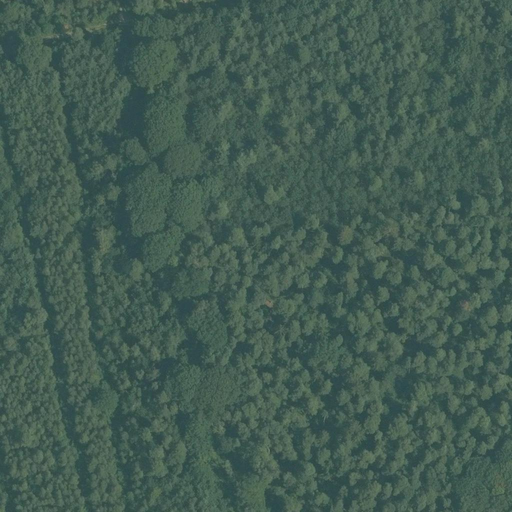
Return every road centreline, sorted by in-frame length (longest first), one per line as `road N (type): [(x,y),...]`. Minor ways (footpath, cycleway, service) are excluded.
road 1 (track): [(119,0),(227,511)]
road 2 (track): [(0,50),(247,0)]
